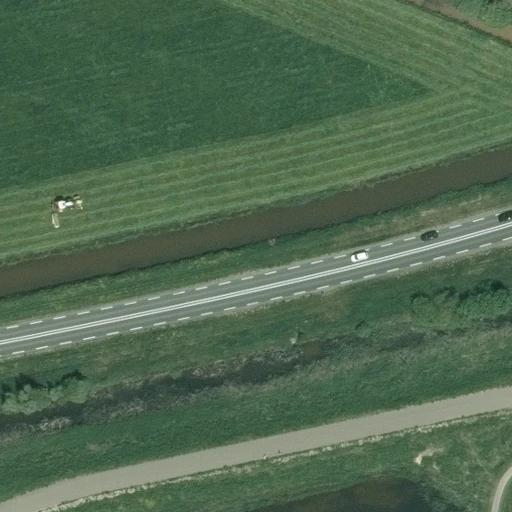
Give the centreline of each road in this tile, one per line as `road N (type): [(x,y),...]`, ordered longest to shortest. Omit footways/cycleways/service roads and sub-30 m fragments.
road 1 (primary): [(0,342),(511,224)]
road 2 (residential): [(13,511),(53,495),(511,396)]
